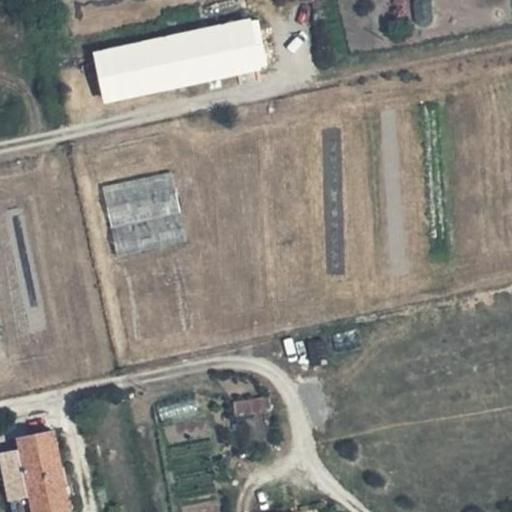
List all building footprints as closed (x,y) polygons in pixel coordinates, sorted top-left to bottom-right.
[(244,76),(273,70),(264,23),(233,29),(244,76)] [(107,54),(119,102),(244,76),(233,29),(107,54)] [(172,173),(103,188),(114,254),(185,240),(172,173)] [(243,428),(279,422),(277,407),(241,414),(243,428)] [(42,511),(61,511),(80,508),(65,428),(28,436),(30,447),(39,494),(42,511)] [(30,447),(7,451),(16,499),(39,494),(30,447)] [(31,511),(30,498),(14,500),(15,511),(31,511)]
